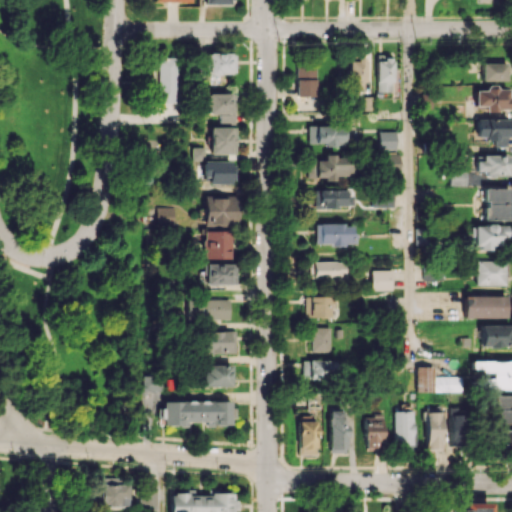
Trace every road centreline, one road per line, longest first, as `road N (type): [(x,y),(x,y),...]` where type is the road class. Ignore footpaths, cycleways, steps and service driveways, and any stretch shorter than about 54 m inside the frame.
road 1 (residential): [(511,483),(288,481),(246,461),(0,440)]
road 2 (residential): [(262,0),(267,511)]
road 3 (residential): [(511,27),(114,29)]
road 4 (residential): [(96,217),(83,241),(51,257),(18,249),(0,231),(1,404),(47,447)]
road 5 (residential): [(116,0),(108,159),(96,217)]
